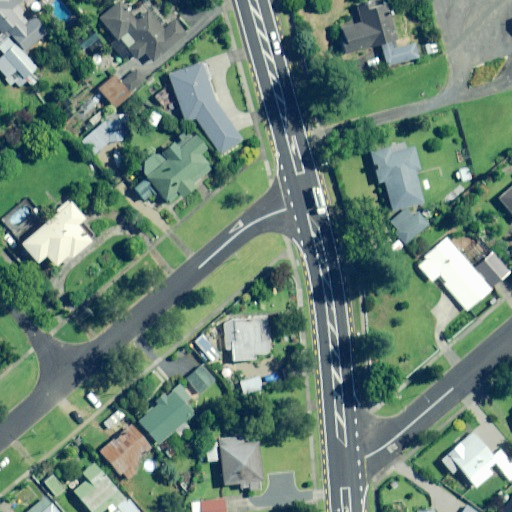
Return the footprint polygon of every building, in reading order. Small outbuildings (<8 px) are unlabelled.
[(21,0),(0,0),(0,33),(5,40),(10,36),(24,52),(46,33),(32,17),(29,20),(15,5),(21,0)] [(167,27),(147,0),(129,14),(120,1),(98,17),(116,41),(119,39),(134,60),(143,53),(149,62),(187,35),(177,20),(167,27)] [(397,43),(385,0),(373,0),(355,5),(360,23),(340,28),(344,44),(340,45),(343,56),(380,46),(386,67),(418,58),(414,43),(392,49),(391,45),(397,43)] [(422,44),(426,58),(441,53),(436,39),(422,44)] [(36,68),(11,42),(0,51),(4,55),(0,58),(0,71),(7,79),(9,77),(27,96),(38,85),(29,75),(36,68)] [(215,92),(197,62),(165,81),(190,120),(194,118),(217,155),(239,142),(211,95),(215,92)] [(130,94),(114,75),(97,89),(114,108),(130,94)] [(96,127),(80,140),(92,156),(123,132),(105,109),(91,121),(96,127)] [(161,117),(152,112),(146,122),(155,128),(161,117)] [(143,177),(131,188),(143,200),(151,192),(166,207),(209,166),(200,155),(205,150),(185,129),(158,155),(154,151),(135,169),(143,177)] [(419,171),(413,148),(397,152),(396,146),(369,153),(377,184),(383,182),(390,210),(423,202),(415,172),(419,171)] [(511,185),(497,198),(511,217),(511,185)] [(38,217),(24,201),(1,221),(16,237),(38,217)] [(66,202),(19,245),(35,262),(42,256),(55,270),(95,234),(66,202)] [(424,227),(407,207),(388,224),(396,234),(385,243),(394,253),(424,227)] [(458,252),(446,238),(416,265),(431,282),(436,277),(466,311),(510,272),(493,252),(475,267),(460,250),(458,252)] [(276,353),(274,316),(232,319),(233,322),(222,322),(224,350),(231,349),(232,362),(248,361),(248,355),(276,353)] [(212,383),(197,368),(185,380),(200,394),(212,383)] [(155,405),(135,421),(156,446),(193,414),(172,389),(166,394),(164,391),(152,402),(155,405)] [(149,447),(130,425),(98,452),(118,476),(122,473),(127,479),(142,467),(135,459),(149,447)] [(260,483),(256,433),(204,437),(206,462),(220,461),(222,486),(260,483)] [(491,457),(470,434),(440,461),(451,473),(457,468),(474,487),(490,472),(483,464),(491,457)] [(511,479),(511,464),(502,452),(492,460),(510,482),(511,479)] [(125,501),(93,463),(81,474),(86,480),(72,492),(89,511),(101,511),(105,509),(107,511),(138,511),(128,499),(125,501)] [(64,489),(51,475),(43,483),(55,497),(64,489)] [(56,511),(44,498),(27,511),(56,511)] [(226,511),(226,499),(192,501),(192,511),(226,511)]
